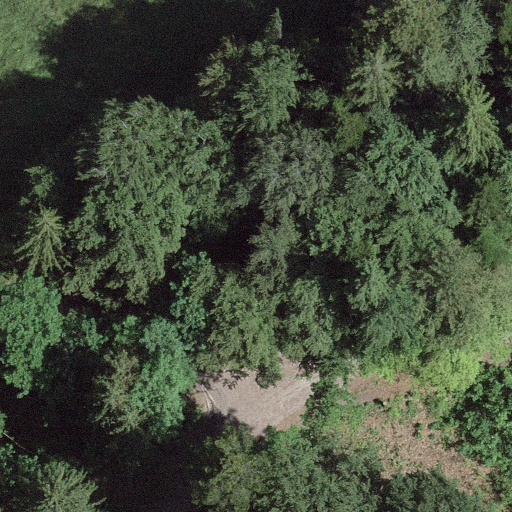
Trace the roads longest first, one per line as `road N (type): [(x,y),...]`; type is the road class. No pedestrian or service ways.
road 1 (track): [(0,311),(195,306),(511,329)]
road 2 (track): [(172,511),(194,482),(296,401),(480,327)]
